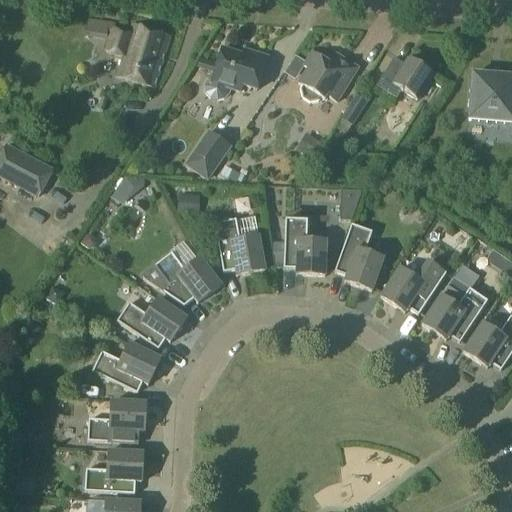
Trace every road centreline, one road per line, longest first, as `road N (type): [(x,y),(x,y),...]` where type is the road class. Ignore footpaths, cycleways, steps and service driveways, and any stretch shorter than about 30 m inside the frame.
road 1 (residential): [(179,511),(193,384),(239,324),(276,316),(360,334),(440,387),(481,429),(511,496)]
road 2 (residential): [(511,11),(326,2)]
